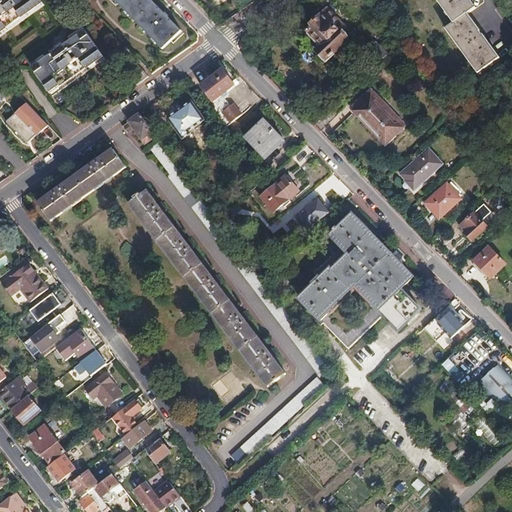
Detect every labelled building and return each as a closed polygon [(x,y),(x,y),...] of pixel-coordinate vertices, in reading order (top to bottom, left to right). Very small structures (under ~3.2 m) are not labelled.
[(0,0),(0,31),(36,6),(34,3),(37,0),(0,0)] [(151,0),(115,0),(162,48),(181,30),(151,0)] [(437,0),(453,22),(445,28),(478,74),(498,59),(466,14),(475,8),(468,0),(437,0)] [(511,8),(507,1),(495,9),(511,32),(511,8)] [(314,25),(308,31),(316,40),(311,45),(326,61),(348,40),(340,31),(344,27),(327,9),(312,23),(314,25)] [(40,63),(33,68),(49,90),(53,88),(55,90),(97,61),(95,58),(102,53),(85,29),(38,61),(40,63)] [(376,43),(368,52),(378,63),(387,55),(376,43)] [(222,69),(201,86),(213,102),(234,85),(222,69)] [(0,100),(13,88),(2,77),(0,78),(0,100)] [(370,91),(354,107),(385,140),(401,124),(370,91)] [(244,97),(236,103),(244,112),(251,106),(244,97)] [(192,101),(168,119),(182,139),(189,134),(187,132),(205,120),(192,101)] [(332,108),(314,125),(320,131),(337,114),(332,108)] [(139,113),(123,125),(128,132),(133,127),(145,142),(156,134),(139,113)] [(17,116),(9,123),(16,130),(15,131),(22,139),(31,130),(17,116)] [(264,119),(245,137),(264,158),(283,140),(264,119)] [(156,143),(148,150),(318,373),(326,367),(156,143)] [(53,192),(38,203),(51,221),(109,179),(126,167),(113,149),(97,160),(95,157),(88,163),(90,165),(60,187),(58,184),(51,189),(53,192)] [(428,149),(400,175),(415,191),(440,167),(432,159),(435,157),(428,149)] [(286,176),(264,195),(272,203),(270,205),(270,207),(271,209),(272,210),(275,210),(277,209),(298,191),(286,176)] [(446,184),(424,204),(430,210),(431,209),(440,218),(460,200),(446,184)] [(146,191),(129,204),(268,388),(285,374),(274,359),(276,356),(271,349),(268,352),(246,322),(249,320),(243,313),(240,315),(218,286),(221,283),(216,276),(213,279),(190,249),(193,247),(188,240),(185,242),(162,213),(165,210),(160,204),(157,206),(146,191)] [(329,269),(298,298),(347,349),(382,315),(397,331),(419,310),(399,290),(412,277),(351,214),(329,235),(347,254),(330,270),(329,269)] [(473,214),(462,225),(467,231),(464,234),(471,241),(486,228),(473,214)] [(511,216),(503,225),(509,232),(511,229),(511,216)] [(488,248),(473,262),(490,279),(505,264),(488,248)] [(5,255),(0,258),(0,269),(10,261),(5,255)] [(29,262),(1,283),(11,296),(21,288),(32,301),(49,288),(29,262)] [(57,291),(50,298),(53,303),(61,296),(57,291)] [(445,308),(421,330),(428,337),(437,328),(449,340),(463,326),(445,308)] [(58,316),(30,337),(42,352),(59,339),(53,332),(64,323),(58,316)] [(255,322),(266,338),(271,335),(260,319),(255,322)] [(16,321),(9,326),(20,340),(27,335),(16,321)] [(80,328),(55,347),(65,360),(75,353),(82,362),(84,361),(97,351),(80,328)] [(474,335),(443,365),(459,382),(490,353),(474,335)] [(30,345),(26,348),(37,362),(41,358),(30,345)] [(97,351),(84,361),(89,367),(86,370),(92,377),(108,365),(97,351)] [(497,365),(477,384),(492,400),(511,384),(511,379),(497,365)] [(106,373),(85,389),(93,399),(97,396),(106,407),(122,395),(106,373)] [(19,378),(0,393),(0,395),(10,408),(17,402),(19,404),(29,396),(35,391),(30,385),(24,391),(20,387),(24,383),(19,378)] [(317,379),(248,443),(255,450),(324,386),(317,379)] [(511,384),(492,400),(503,411),(511,402),(511,380),(511,379),(511,384)] [(58,380),(54,383),(59,390),(63,386),(58,380)] [(19,404),(12,410),(25,425),(41,411),(29,396),(19,404)] [(135,400),(112,418),(126,436),(138,427),(131,418),(145,408),(138,400),(136,401),(135,400)] [(126,436),(123,438),(130,447),(152,431),(145,421),(138,427),(126,436)] [(479,428),(494,445),(500,440),(485,423),(479,428)] [(67,425),(58,432),(63,440),(68,435),(70,437),(74,434),(67,425)] [(41,429),(30,437),(50,463),(65,451),(50,432),(46,435),(41,429)] [(97,429),(92,433),(99,441),(104,437),(97,429)] [(170,430),(164,435),(168,440),(174,435),(170,430)] [(160,438),(145,450),(155,464),(171,452),(160,438)] [(75,446),(68,451),(71,455),(78,450),(75,446)] [(240,450),(233,455),(238,462),(245,457),(240,450)] [(126,454),(115,463),(120,469),(131,460),(126,454)] [(65,456),(49,468),(59,481),(75,469),(71,464),(74,462),(69,456),(67,458),(65,456)] [(120,469),(114,473),(121,483),(125,481),(126,483),(133,478),(132,475),(137,471),(133,467),(135,465),(131,460),(120,469)] [(165,465),(159,469),(165,476),(170,472),(165,465)] [(89,470),(72,483),(83,497),(95,488),(100,484),(89,470)] [(0,488),(9,482),(1,472),(0,473),(0,488)] [(100,484),(95,488),(106,503),(109,502),(114,499),(114,496),(110,490),(113,488),(121,499),(128,494),(113,474),(100,484)] [(168,480),(154,491),(167,508),(181,497),(168,480)] [(147,481),(135,490),(150,511),(161,511),(167,508),(154,491),(147,481)] [(83,497),(81,499),(83,502),(82,503),(88,510),(86,511),(97,511),(100,510),(102,511),(108,511),(111,510),(106,503),(95,488),(83,497)] [(15,492),(0,504),(0,511),(27,511),(21,504),(23,502),(15,492)] [(30,511),(23,502),(21,504),(27,511),(30,511)]
